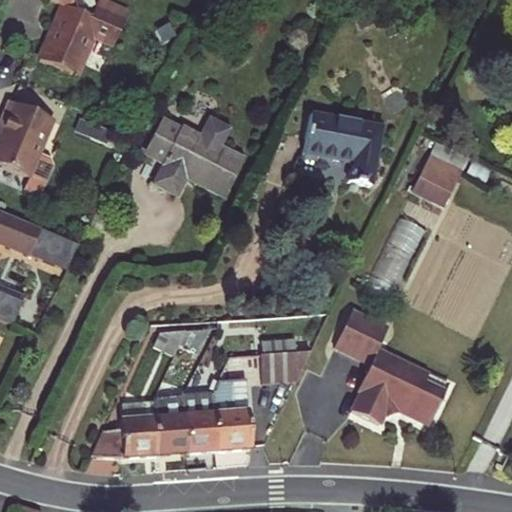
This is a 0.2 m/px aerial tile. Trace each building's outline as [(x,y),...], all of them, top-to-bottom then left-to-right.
[(40,0),(66,10),(44,64),(81,80),(98,41),(119,50),(132,18),(103,5),(95,22),(75,14),(81,0),(40,0)] [(54,126),(10,107),(0,129),(0,136),(3,137),(0,144),(0,171),(29,185),(24,197),(35,201),(41,199),(52,172),(50,166),(39,162),(54,126)] [(381,134),(310,124),(305,166),(349,172),(347,191),(372,193),(381,134)] [(244,160),(189,128),(171,165),(226,194),(244,160)] [(412,191),(435,201),(453,164),(431,154),(412,191)] [(453,164),(435,201),(443,205),(461,167),(453,164)] [(0,244),(62,274),(74,248),(0,215),(0,324),(14,331),(23,309),(0,297),(0,244)] [(397,219),(363,292),(389,303),(422,231),(397,219)] [(81,251),(74,248),(62,274),(68,276),(81,251)] [(0,297),(23,309),(26,301),(0,287),(0,297)] [(335,352),(357,363),(375,324),(352,314),(335,352)] [(357,363),(371,370),(360,395),(365,397),(351,427),(375,439),(384,421),(407,415),(435,429),(450,397),(431,388),(432,380),(380,354),(391,331),(375,324),(357,363)] [(204,354),(204,334),(154,336),(155,356),(204,354)] [(313,350),(257,361),(263,390),(296,385),(313,350)] [(210,427),(212,460),(247,456),(241,388),(216,391),(208,407),(210,427)] [(181,430),(185,463),(212,460),(210,427),(208,407),(179,410),(181,430)] [(152,433),(150,417),(122,419),(124,435),(121,436),(122,445),(111,446),(98,472),(156,466),(152,433)] [(152,433),(156,466),(185,463),(181,430),(152,433)] [(105,446),(93,473),(98,472),(111,446),(105,446)]
